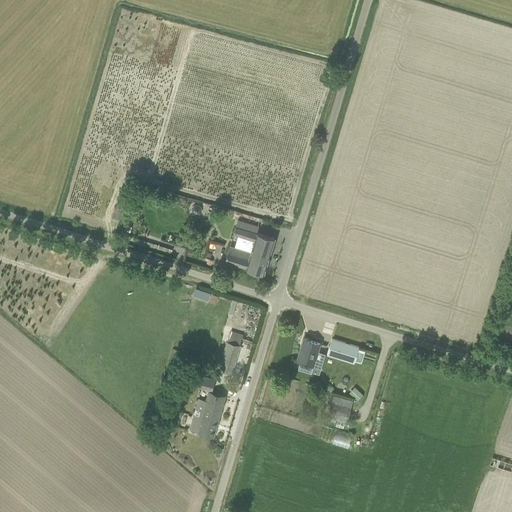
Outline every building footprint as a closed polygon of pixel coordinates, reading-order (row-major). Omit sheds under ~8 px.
[(144,190),(135,202),(139,205),(149,193),(144,190)] [(117,203),(112,217),(120,220),(124,206),(117,203)] [(202,212),(202,208),(199,205),(195,206),(192,209),(192,213),(195,215),(199,215),(202,212)] [(265,273),(275,238),(257,232),(259,227),(238,220),(234,233),(255,239),(251,252),(230,245),(225,260),(265,273)] [(144,246),(146,241),(137,238),(135,243),(144,246)] [(232,370),(239,346),(243,333),(231,330),(221,367),(232,370)] [(313,366),(320,343),(304,338),(297,361),(301,362),(299,368),(311,372),(313,366)] [(354,363),(359,347),(332,339),(327,354),(354,363)] [(211,390),(214,379),(199,375),(196,386),(211,390)] [(214,436),(225,396),(209,392),(206,401),(198,399),(193,417),(194,417),(191,429),(197,431),(214,436)] [(331,402),(327,416),(347,422),(351,408),(331,402)] [(332,443),(348,448),(352,437),(336,432),(332,443)] [(511,469),(511,462),(493,457),(490,465),(498,468),(497,472),(510,476),(511,469)]
